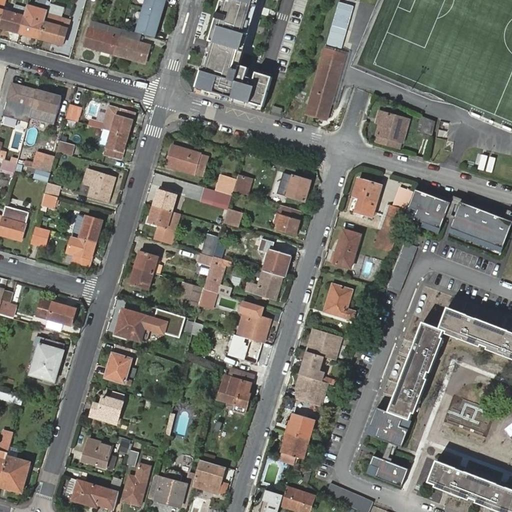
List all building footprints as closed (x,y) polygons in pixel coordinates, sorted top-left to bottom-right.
[(146,0),(144,10),(162,15),(166,0),(146,0)] [(254,0),(220,0),(206,49),(193,94),(263,114),(273,78),(255,73),(253,80),(246,78),(248,70),(235,66),(237,58),(254,0)] [(339,3),(327,45),(342,49),(354,7),(339,3)] [(24,17),(26,8),(15,5),(13,14),(4,11),(0,24),(0,27),(9,30),(20,33),(21,28),(24,17)] [(21,28),(20,33),(30,36),(40,39),(45,23),(47,15),(48,12),(27,6),(26,8),(24,17),(21,28)] [(144,10),(137,33),(156,38),(162,15),(144,10)] [(47,15),(45,23),(40,39),(52,42),(57,43),(63,45),(64,41),(68,29),(70,21),(61,18),(47,15)] [(120,37),(122,29),(92,21),(90,29),(120,37)] [(115,54),(120,37),(90,29),(85,46),(115,54)] [(141,35),(122,29),(120,37),(139,43),(141,35)] [(139,43),(120,37),(115,54),(146,63),(150,46),(139,43)] [(323,57),(307,115),(326,120),(343,62),(323,57)] [(32,108),(37,91),(16,85),(12,84),(11,87),(6,107),(16,110),(17,104),(32,108)] [(58,97),(37,91),(32,108),(47,112),(46,118),(55,121),(61,101),(62,98),(58,97)] [(70,105),(67,119),(78,122),(82,108),(70,105)] [(104,124),(102,129),(104,129),(112,132),(128,136),(132,124),(133,121),(133,120),(135,113),(119,109),(109,106),(104,124)] [(410,119),(380,112),(378,119),(382,120),(378,135),(403,142),(410,119)] [(432,136),(436,120),(422,116),(419,122),(424,124),(421,134),(432,136)] [(112,132),(104,129),(102,137),(110,139),(108,147),(106,154),(117,157),(119,150),(124,152),(125,148),(128,136),(112,132)] [(403,142),(378,135),(376,142),(401,149),(403,142)] [(60,142),(57,151),(72,155),(74,146),(60,142)] [(195,174),(204,177),(206,169),(205,169),(209,156),(201,154),(172,145),(170,154),(166,166),(169,167),(195,174)] [(25,165),(41,170),(50,172),(54,157),(37,152),(34,164),(26,161),(25,165)] [(12,162),(17,163),(18,160),(13,158),(4,155),(3,159),(4,159),(12,162)] [(2,169),(15,173),(17,163),(12,162),(4,159),(2,164),(3,165),(2,169)] [(49,180),(51,172),(50,172),(41,170),(38,180),(48,183),(49,180)] [(93,182),(89,195),(109,201),(116,178),(96,172),(88,170),(85,179),(93,182)] [(233,195),(234,191),(237,180),(221,175),(217,191),(233,195)] [(237,180),(234,191),(248,195),(252,179),(239,175),(237,180)] [(294,175),(287,196),(306,201),(312,181),(294,175)] [(361,198),(360,204),(357,212),(356,216),(363,218),(365,214),(372,217),(377,202),(382,186),(376,184),(360,179),(355,196),(361,198)] [(48,183),(45,193),(58,197),(61,186),(51,184),(52,181),(49,180),(48,183)] [(396,208),(405,210),(414,192),(402,188),(396,208)] [(159,189),(154,206),(172,211),(177,195),(159,189)] [(451,202),(416,189),(407,214),(442,227),(451,202)] [(230,205),(233,195),(217,191),(214,201),(230,205)] [(58,197),(45,193),(42,204),(56,208),(59,197),(58,197)] [(511,227),(511,222),(462,203),(453,227),(505,247),(511,227)] [(378,229),(382,231),(389,206),(386,204),(378,229)] [(2,217),(0,224),(0,234),(22,241),(30,212),(6,206),(2,217)] [(177,225),(180,214),(172,211),(154,206),(149,223),(167,228),(169,223),(177,225)] [(299,220),(301,211),(284,206),(284,207),(280,207),(279,213),(282,214),(278,230),(296,235),(300,220),(299,220)] [(382,231),(398,235),(405,210),(396,208),(389,206),(382,231)] [(244,213),(229,208),(224,223),(239,227),(244,213)] [(80,239),(96,243),(100,232),(101,228),(103,221),(87,216),(85,223),(82,231),(74,228),(72,236),(72,237),(80,239)] [(169,223),(167,228),(175,231),(177,225),(169,223)] [(50,230),(36,226),(31,243),(46,247),(50,230)] [(362,235),(345,230),(339,248),(338,253),(334,263),(337,264),(352,269),(362,235)] [(377,245),(391,250),(398,235),(382,231),(377,245)] [(214,257),(215,256),(220,237),(208,234),(202,254),(214,257)] [(93,255),(96,243),(80,239),(75,255),(73,262),(90,266),(91,260),(92,259),(93,255)] [(264,271),(283,276),(290,255),(271,249),(264,271)] [(141,251),(136,268),(154,273),(159,256),(141,251)] [(212,266),(214,257),(202,254),(201,254),(199,262),(203,264),(212,266)] [(227,260),(215,256),(214,257),(212,266),(209,273),(205,288),(205,289),(217,293),(219,286),(222,277),(227,260)] [(209,273),(212,266),(203,264),(200,273),(209,276),(209,273)] [(154,273),(136,268),(131,285),(149,290),(154,273)] [(276,300),(283,276),(264,271),(263,271),(259,287),(248,284),(246,290),(276,300)] [(200,306),(205,289),(205,288),(185,282),(179,303),(199,309),(200,306)] [(353,319),(355,312),(348,309),(353,290),(335,284),(331,296),(330,295),(325,311),(353,319)] [(231,289),(219,286),(217,293),(229,296),(231,289)] [(212,310),(217,293),(205,289),(200,306),(210,309),(212,310)] [(14,292),(5,290),(2,300),(11,303),(14,292)] [(50,319),(63,323),(73,326),(76,313),(77,309),(66,306),(54,303),(42,299),(38,316),(49,319),(50,319)] [(15,309),(1,305),(0,307),(0,314),(13,318),(15,309)] [(440,328),(445,330),(447,331),(447,334),(481,347),(482,344),(488,347),(488,349),(511,358),(511,331),(476,318),(448,308),(440,328)] [(128,337),(141,341),(149,317),(123,309),(123,311),(120,320),(123,321),(119,335),(128,337)] [(196,320),(195,322),(205,325),(209,312),(199,309),(196,320)] [(238,335),(264,343),(270,320),(250,314),(250,315),(244,313),(238,335)] [(61,332),(63,323),(50,319),(48,328),(61,332)] [(193,332),(195,322),(187,320),(185,330),(193,332)] [(193,332),(192,333),(198,335),(201,324),(195,322),(193,332)] [(442,337),(445,330),(440,328),(424,322),(415,343),(389,411),(410,419),(413,413),(415,414),(428,379),(426,378),(429,372),(431,373),(444,338),(442,337)] [(313,342),(310,351),(324,356),(335,359),(342,337),(315,329),(311,341),(313,342)] [(260,354),(264,343),(238,335),(234,346),(248,350),(246,360),(258,364),(260,354)] [(34,346),(27,369),(32,371),(39,347),(40,344),(42,337),(38,336),(34,346)] [(39,347),(32,371),(31,374),(55,382),(64,351),(63,351),(65,344),(42,337),(40,344),(39,347)] [(116,344),(113,354),(106,378),(125,383),(130,385),(131,381),(126,380),(132,360),(134,360),(137,351),(116,344)] [(301,374),(317,379),(324,356),(310,351),(308,351),(301,374)] [(226,377),(222,391),(220,390),(219,396),(220,396),(220,398),(228,401),(228,404),(236,406),(234,410),(245,413),(247,407),(250,395),(248,394),(251,385),(254,377),(233,370),(230,378),(226,377)] [(299,389),(296,398),(321,406),(328,382),(317,379),(301,374),(297,388),(299,389)] [(0,398),(13,402),(15,396),(0,391),(0,398)] [(113,391),(110,399),(124,403),(126,395),(113,391)] [(22,405),(24,398),(15,396),(13,402),(22,405)] [(92,416),(117,424),(124,403),(110,399),(104,397),(103,400),(101,407),(98,406),(95,405),(92,416)] [(410,419),(377,407),(367,433),(402,447),(413,420),(410,419)] [(286,432),(310,439),(316,420),(294,413),(291,421),(290,426),(288,426),(286,432)] [(0,484),(8,456),(9,453),(14,433),(4,430),(0,445),(0,484)] [(296,457),(304,459),(310,439),(286,432),(284,439),(286,440),(284,444),(282,453),(280,461),(294,465),(296,457)] [(127,454),(131,440),(119,437),(118,441),(122,442),(119,451),(127,454)] [(107,466),(110,456),(113,446),(90,439),(85,454),(88,454),(86,461),(106,468),(107,466)] [(131,450),(127,464),(136,467),(140,452),(131,450)] [(409,469),(373,455),(366,473),(402,487),(409,469)] [(8,456),(0,484),(0,485),(22,492),(30,463),(8,456)] [(117,458),(110,456),(107,466),(113,468),(117,458)] [(200,459),(198,468),(193,486),(219,494),(226,467),(200,459)] [(511,511),(511,488),(438,460),(429,482),(437,484),(436,487),(470,500),(471,497),(477,500),(476,502),(501,511),(511,511)] [(132,502),(141,504),(151,467),(140,464),(137,477),(130,475),(123,500),(132,502)] [(182,506),(187,507),(193,486),(187,484),(155,476),(149,498),(182,506)] [(99,504),(115,509),(120,493),(103,488),(79,480),(73,500),(98,508),(99,504)] [(326,497),(369,511),(370,511),(375,500),(331,485),(326,497)] [(287,487),(281,504),(304,511),(311,511),(316,497),(287,487)] [(277,511),(282,495),(266,490),(259,511),(277,511)]
